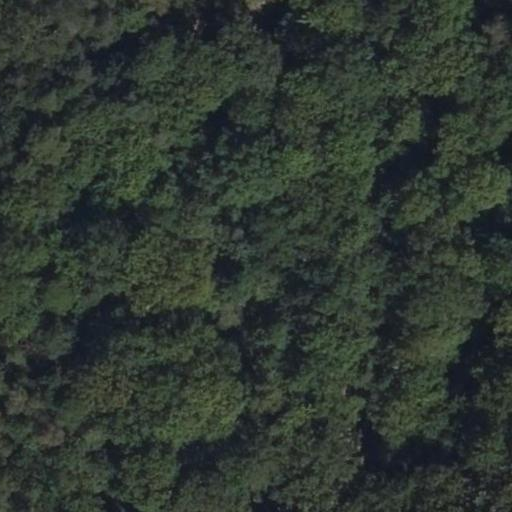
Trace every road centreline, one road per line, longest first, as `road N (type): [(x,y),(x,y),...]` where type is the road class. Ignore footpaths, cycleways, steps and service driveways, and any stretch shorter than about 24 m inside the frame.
road 1 (tertiary): [(356,0),(363,332),(333,511)]
road 2 (track): [(235,0),(0,60)]
